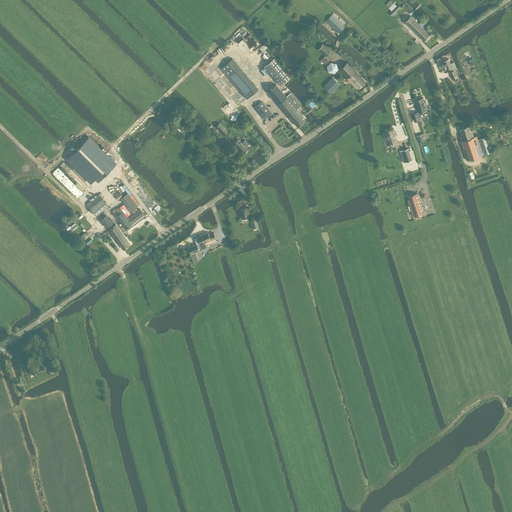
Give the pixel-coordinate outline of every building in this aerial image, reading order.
[(394,3),(389,8),(392,11),(395,14),(402,7),(401,7),(398,4),(397,6),(394,3)] [(332,14),(331,15),(325,21),(336,31),(337,30),(340,32),(344,28),(342,26),(343,24),(332,14)] [(411,16),(405,22),(424,40),(430,34),(424,29),(422,26),(426,22),(423,19),(419,23),(411,16)] [(331,51),(324,44),(319,49),(327,56),(331,51)] [(320,60),(325,64),(329,60),(324,56),(320,60)] [(258,89),(239,66),(233,58),(221,68),(247,99),(258,89)] [(274,58),(264,66),(280,85),(290,77),(274,58)] [(451,71),(456,68),(454,62),(451,63),(449,59),(444,61),(445,63),(442,64),(444,68),(446,68),(447,70),(450,68),(451,71)] [(331,62),(326,66),(328,72),(334,73),(338,69),(336,63),(331,62)] [(347,62),(338,70),(347,79),(352,84),(357,89),(365,81),(355,71),(347,62)] [(331,93),(337,87),(339,85),(332,77),(324,85),(331,93)] [(275,84),(267,91),(297,126),(305,119),(300,113),(295,107),(294,106),(298,103),(290,93),(286,96),(275,84)] [(247,99),(246,99),(260,117),(272,107),(258,90),(247,99)] [(425,101),(423,97),(415,100),(419,112),(417,112),(412,113),(415,121),(420,119),(418,115),(428,112),(427,109),(426,106),(427,105),(426,101),(425,101)] [(228,131),(220,122),(216,126),(224,135),(228,131)] [(469,125),(460,128),(462,134),(461,134),(463,140),(460,141),(467,160),(483,155),(478,140),(477,135),(474,136),(472,130),(471,130),(469,125)] [(387,134),(385,135),(386,139),(388,139),(389,143),(390,142),(390,145),(398,142),(397,140),(393,128),(385,130),(387,134)] [(422,133),(417,135),(421,146),(425,145),(422,133)] [(89,136),(67,159),(91,182),(95,178),(98,181),(116,163),(89,136)] [(478,140),(483,155),(490,152),(485,138),(478,140)] [(238,139),(233,143),(243,153),(248,148),(245,146),(248,143),(244,140),(242,142),(238,139)] [(405,156),(402,157),(404,163),(413,160),(409,148),(403,150),(405,156)] [(128,193),(120,198),(130,212),(138,206),(128,193)] [(417,193),(409,196),(411,205),(409,205),(411,210),(413,210),(415,216),(424,213),(417,193)] [(108,205),(99,194),(87,203),(96,215),(108,205)] [(118,207),(112,211),(116,216),(125,228),(144,214),(140,209),(128,218),(123,211),(122,212),(119,207),(118,207)] [(249,221),(251,221),(253,231),(259,230),(256,217),(250,219),(250,216),(247,207),(239,209),(241,218),(247,216),(249,221)] [(69,220),(66,222),(69,224),(77,218),(74,215),(72,217),(71,215),(67,218),(69,220)] [(105,216),(100,220),(106,227),(113,222),(110,218),(108,220),(105,216)] [(115,224),(109,229),(123,249),(130,244),(115,224)] [(202,234),(205,242),(206,242),(216,238),(214,232),(209,234),(208,232),(202,234)] [(205,242),(202,234),(196,236),(199,243),(197,244),(196,244),(188,247),(190,253),(207,246),(205,242)] [(199,261),(195,252),(190,254),(194,263),(199,261)]
